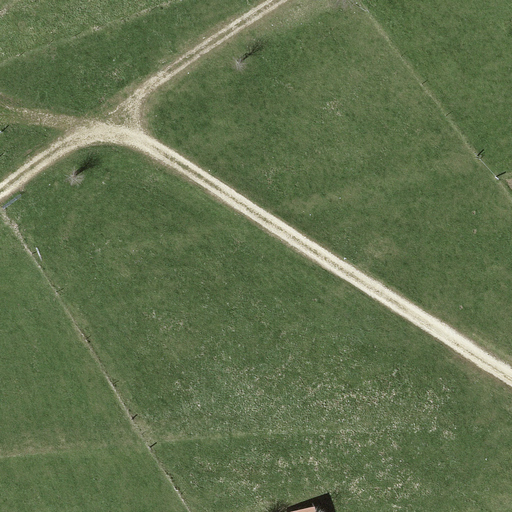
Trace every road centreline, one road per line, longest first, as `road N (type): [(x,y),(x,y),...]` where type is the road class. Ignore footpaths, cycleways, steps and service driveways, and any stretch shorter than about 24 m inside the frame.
road 1 (track): [(511,377),(118,121)]
road 2 (track): [(0,200),(279,0)]
